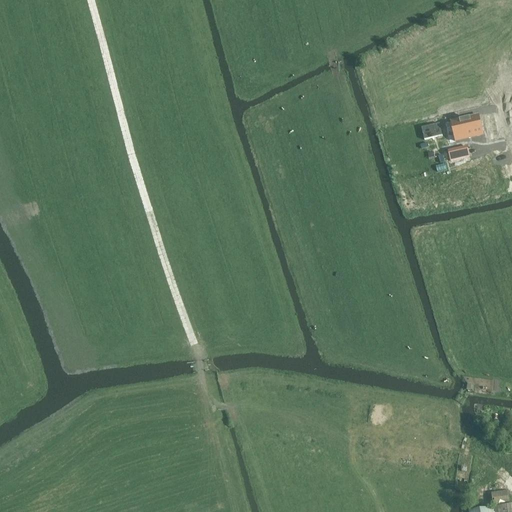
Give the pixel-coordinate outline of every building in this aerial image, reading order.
[(423,87),(427,95),(431,95),(440,90),(432,76),(441,71),(430,71),(438,67),(442,67),(442,72),(443,72),(443,68),(436,56),(430,56),(424,45),(424,38),(421,32),(413,32),(405,36),(409,44),(409,42),(412,40),(412,52),(412,59),(414,63),(414,66),(423,82),(423,87)] [(482,58),(487,77),(494,76),(490,56),(482,58)] [(467,116),(490,111),(489,106),(466,111),(467,116)] [(479,116),(451,123),(456,143),(484,136),(479,116)] [(499,119),(494,120),(498,143),(503,142),(499,119)] [(422,129),(425,141),(443,137),(440,125),(422,129)] [(468,148),(449,152),(451,163),(470,159),(468,148)] [(482,153),(486,180),(505,178),(502,150),(482,153)] [(510,505),(509,491),(492,492),(493,507),(510,505)]
